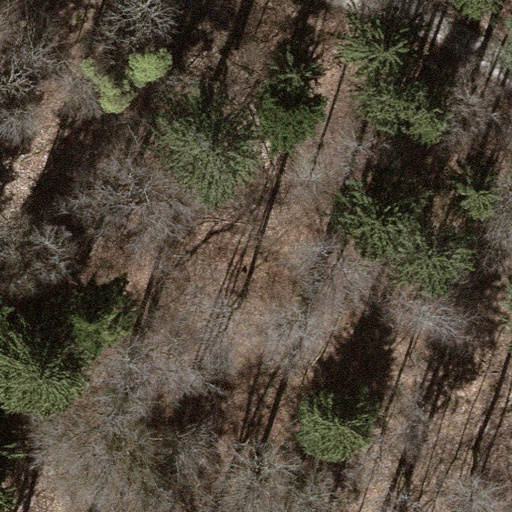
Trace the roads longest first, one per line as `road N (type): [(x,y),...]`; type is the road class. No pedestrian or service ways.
road 1 (track): [(32,511),(39,467),(0,336)]
road 2 (track): [(397,0),(511,63)]
